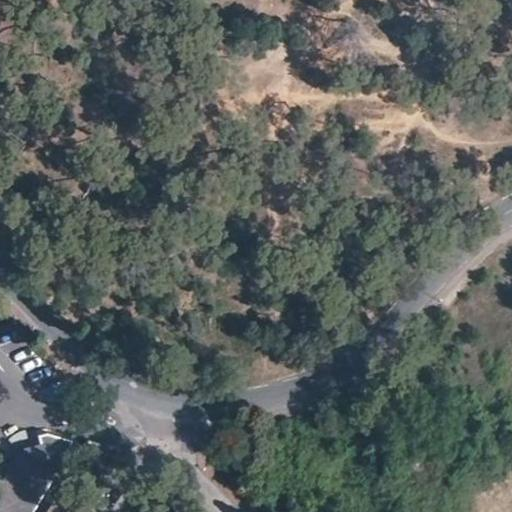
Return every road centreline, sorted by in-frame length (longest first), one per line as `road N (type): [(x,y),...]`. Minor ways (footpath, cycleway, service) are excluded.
road 1 (tertiary): [(168,405),(214,409),(304,390),(363,354),(511,218)]
road 2 (tertiary): [(0,270),(80,354),(118,383),(168,405)]
road 3 (residential): [(227,511),(183,457),(168,405)]
